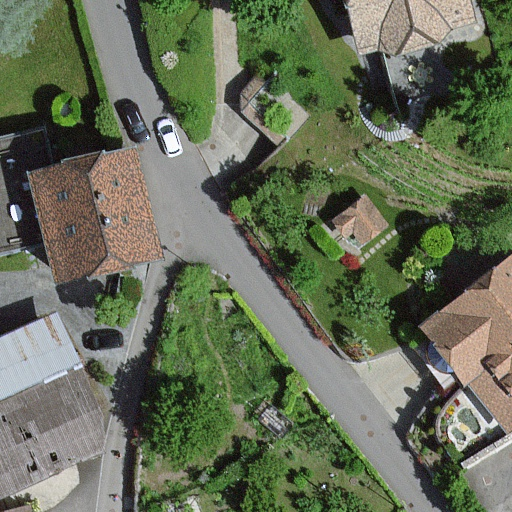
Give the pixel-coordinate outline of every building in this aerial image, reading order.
[(475,15),(471,0),(353,0),(366,45),(475,15)] [(156,253),(132,150),(39,172),(63,275),(156,253)] [(383,229),(358,198),(326,224),(350,255),(383,229)] [(511,418),(511,249),(416,329),(499,429),(511,418)] [(0,488),(101,444),(46,320),(0,340),(0,488)]
